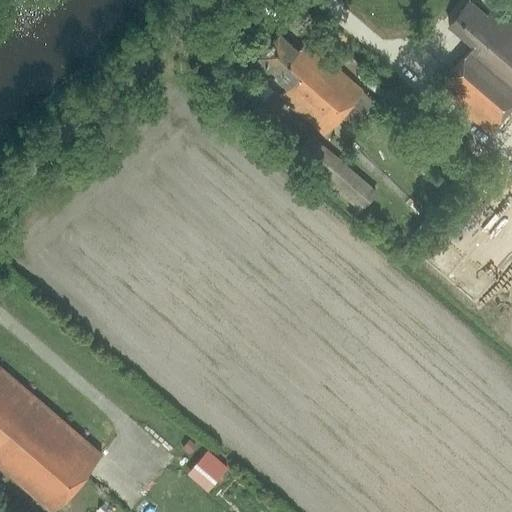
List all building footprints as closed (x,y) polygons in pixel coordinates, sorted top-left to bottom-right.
[(488,134),(511,105),(511,28),(503,20),(501,23),(489,13),(486,16),(469,2),(449,25),(473,46),(436,89),(488,134)] [(324,136),(363,91),(306,42),(298,51),(279,35),(258,59),(277,75),(274,78),(287,89),(280,98),(324,136)] [(310,134),(293,154),(361,212),(379,192),(310,134)] [(435,227),(484,172),(470,161),(462,170),(465,172),(425,218),(435,227)] [(424,218),(410,233),(421,243),(435,228),(424,218)] [(0,366),(0,467),(51,511),(52,511),(102,455),(0,366)]
